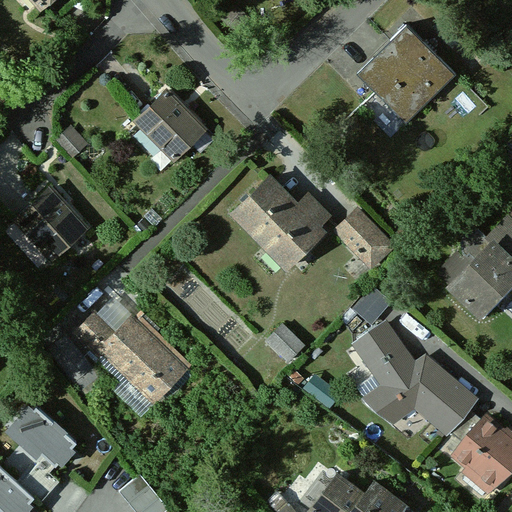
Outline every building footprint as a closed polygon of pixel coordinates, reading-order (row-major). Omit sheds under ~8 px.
[(49,0),(32,0),(40,9),(49,0)] [(357,73),(406,123),(456,74),(406,24),(357,73)] [(174,160),(207,127),(166,86),(133,118),(174,160)] [(88,143),(71,124),(55,138),(72,158),(88,143)] [(228,213),(285,271),(326,230),(321,226),(332,215),(308,191),(298,201),(269,172),(228,213)] [(89,226),(50,182),(12,217),(51,260),(89,226)] [(396,245),(358,207),(332,230),(371,269),(396,245)] [(511,218),(508,214),(486,237),(490,241),(446,287),(479,319),(511,285),(511,218)] [(377,319),(394,295),(375,282),(358,306),(377,319)] [(189,367),(133,312),(104,340),(85,321),(74,332),(99,357),(103,354),(153,403),(189,367)] [(448,436),(477,399),(426,355),(415,362),(385,319),(352,343),(381,385),(362,398),(375,412),(392,424),(415,408),(448,436)] [(306,344),(284,322),(267,339),(289,361),(306,344)] [(93,366),(66,333),(47,348),(74,381),(93,366)] [(27,404),(5,428),(33,453),(38,447),(47,454),(56,463),(58,460),(63,464),(76,449),(72,446),(77,440),(37,404),(32,409),(27,404)] [(511,467),(511,434),(487,414),(450,456),(465,468),(462,473),(489,496),(511,467)] [(56,463),(47,454),(23,480),(44,499),(59,481),(48,472),(56,463)] [(0,506),(5,511),(6,511),(27,511),(33,505),(29,502),(34,496),(0,465),(0,506)] [(410,511),(415,507),(376,478),(367,491),(340,470),(307,509),(310,511),(410,511)] [(138,511),(165,511),(170,508),(142,474),(121,491),(138,511)]
